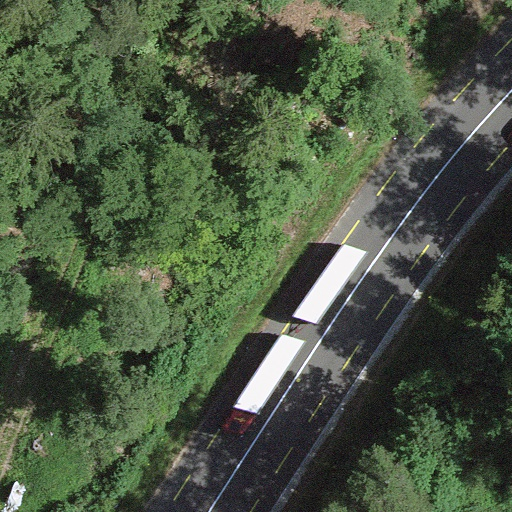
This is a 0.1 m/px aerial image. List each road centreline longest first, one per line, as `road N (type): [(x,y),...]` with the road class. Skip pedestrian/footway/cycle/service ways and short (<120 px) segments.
road 1 (track): [(154,0),(60,317),(0,442)]
road 2 (primary): [(511,165),(306,395),(230,511)]
